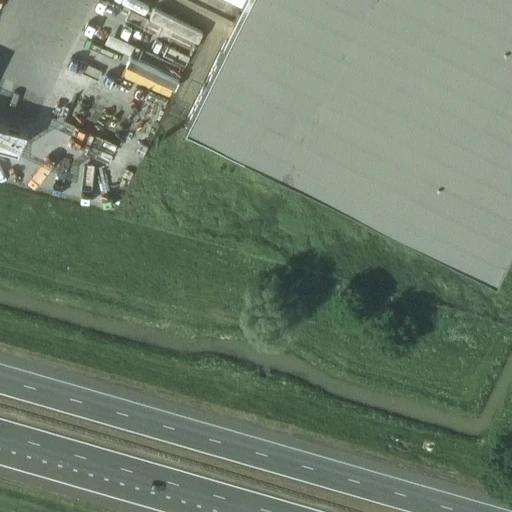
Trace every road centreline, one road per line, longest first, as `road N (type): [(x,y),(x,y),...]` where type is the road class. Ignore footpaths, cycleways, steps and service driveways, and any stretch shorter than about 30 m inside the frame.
road 1 (motorway): [(476,511),(0,375)]
road 2 (motorway): [(0,435),(266,511)]
